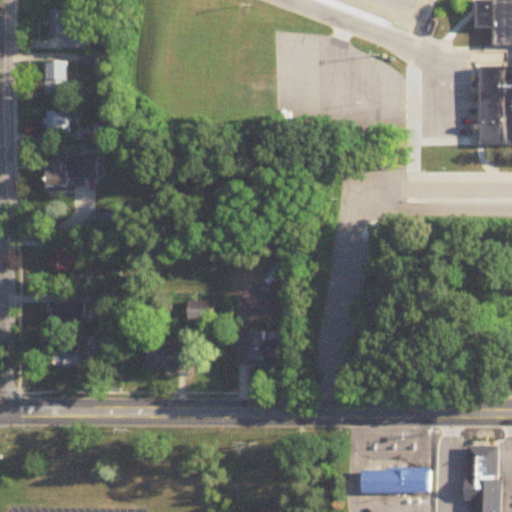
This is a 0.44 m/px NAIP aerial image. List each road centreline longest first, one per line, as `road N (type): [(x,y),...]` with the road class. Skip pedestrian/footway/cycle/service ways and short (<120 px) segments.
road 1 (tertiary): [(0,405),(511,415)]
road 2 (residential): [(1,0),(0,253)]
